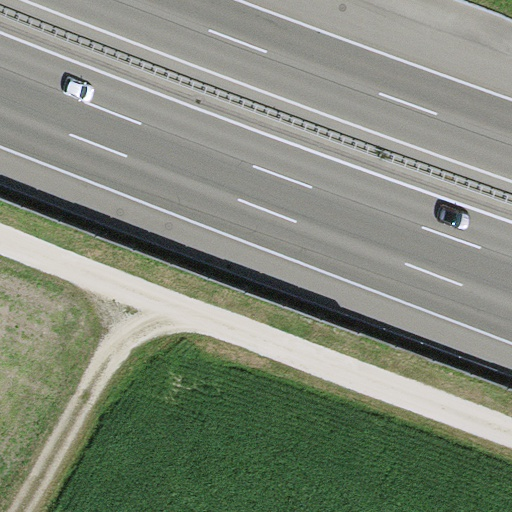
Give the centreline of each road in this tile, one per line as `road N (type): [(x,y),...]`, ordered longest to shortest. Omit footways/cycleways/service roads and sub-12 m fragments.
road 1 (track): [(511,432),(0,237)]
road 2 (motorway): [(0,87),(511,280)]
road 3 (motorway): [(511,138),(134,0)]
road 4 (track): [(20,511),(144,294)]
